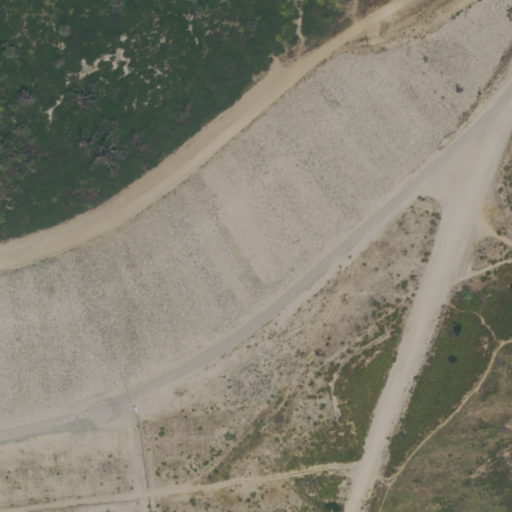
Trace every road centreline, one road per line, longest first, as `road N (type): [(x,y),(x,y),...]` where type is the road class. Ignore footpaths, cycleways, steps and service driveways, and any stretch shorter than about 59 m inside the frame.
road 1 (track): [(0,251),(98,217),(395,0)]
road 2 (track): [(344,511),(497,107)]
